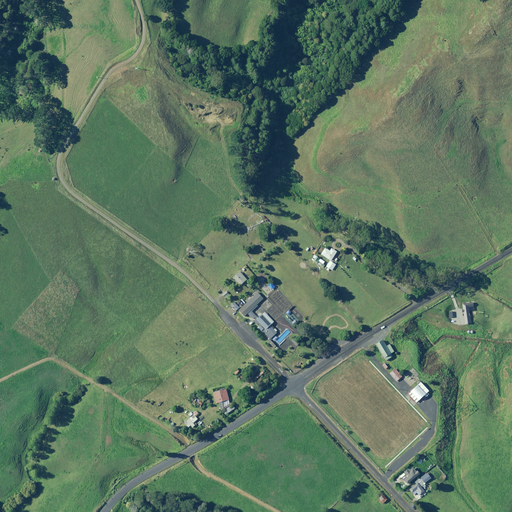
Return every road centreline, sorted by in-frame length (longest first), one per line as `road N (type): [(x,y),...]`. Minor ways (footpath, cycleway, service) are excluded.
road 1 (secondary): [(293,385),(511,250)]
road 2 (secondary): [(103,511),(135,480),(293,385)]
road 3 (unclassified): [(410,511),(293,385)]
